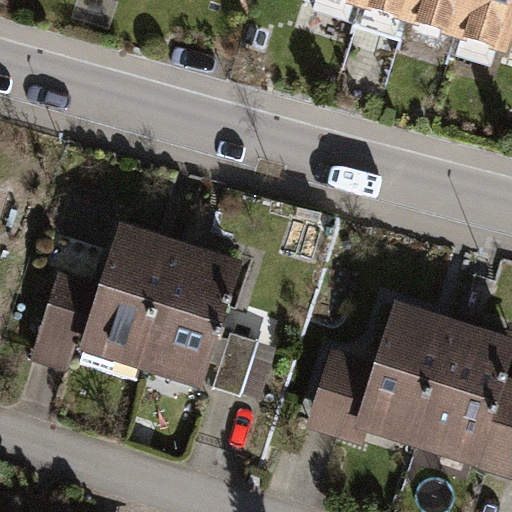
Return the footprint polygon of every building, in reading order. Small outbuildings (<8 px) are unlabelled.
[(511,34),(511,0),(328,0),(506,55),(511,34)] [(97,285),(75,351),(199,389),(239,259),(117,222),(97,285)] [(97,285),(58,272),(29,360),(68,373),(75,351),(97,285)] [(511,350),(511,339),(394,301),(352,429),(365,433),(511,480),(511,380),(503,378),(511,350)] [(277,350),(229,335),(212,389),(259,404),(277,350)] [(386,367),(330,349),(304,430),(360,448),(365,433),(386,367)]
